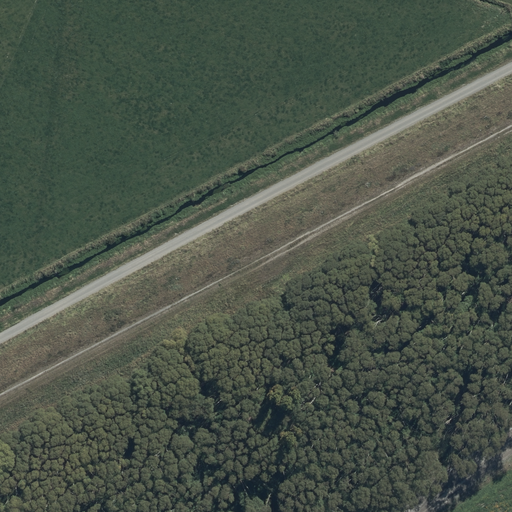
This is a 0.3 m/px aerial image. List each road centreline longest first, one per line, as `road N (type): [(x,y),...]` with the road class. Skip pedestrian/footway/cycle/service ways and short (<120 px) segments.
road 1 (track): [(511,129),(0,403)]
road 2 (unclassified): [(511,65),(0,335)]
